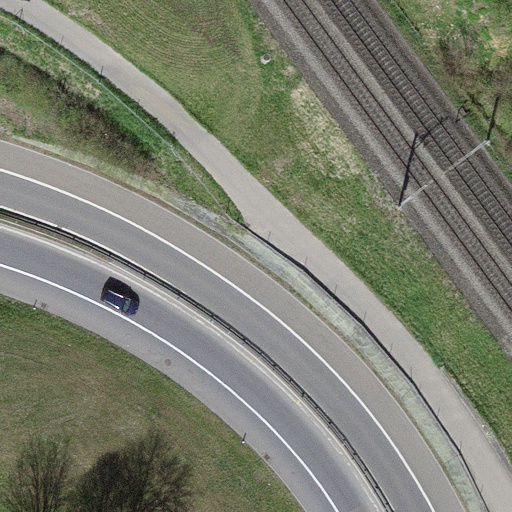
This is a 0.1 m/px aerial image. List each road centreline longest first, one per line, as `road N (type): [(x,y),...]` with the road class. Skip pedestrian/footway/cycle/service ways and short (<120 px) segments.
road 1 (motorway): [(416,511),(374,444),(304,365),(225,297),(132,239),(0,189)]
road 2 (motorway): [(0,248),(109,291),(217,358),(306,443),(355,511)]
